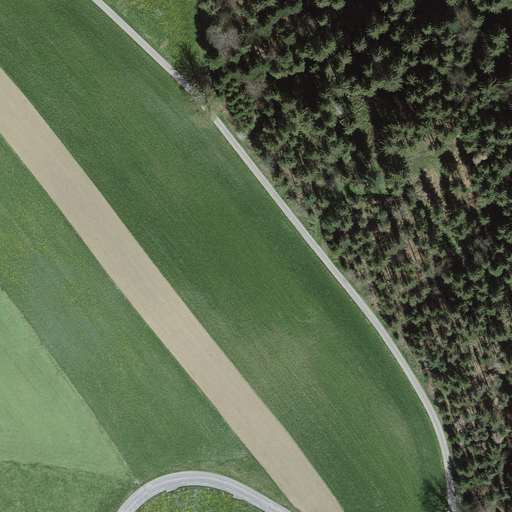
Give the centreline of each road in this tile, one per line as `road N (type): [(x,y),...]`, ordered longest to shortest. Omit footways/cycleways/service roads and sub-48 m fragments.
road 1 (track): [(451,511),(446,455),(427,404),(333,268),(223,121),(90,0)]
road 2 (track): [(511,285),(459,253),(425,210),(399,195),(339,194),(322,210),(316,245)]
road 3 (unclassified): [(125,511),(149,489),(182,478),(218,481),(278,511)]
